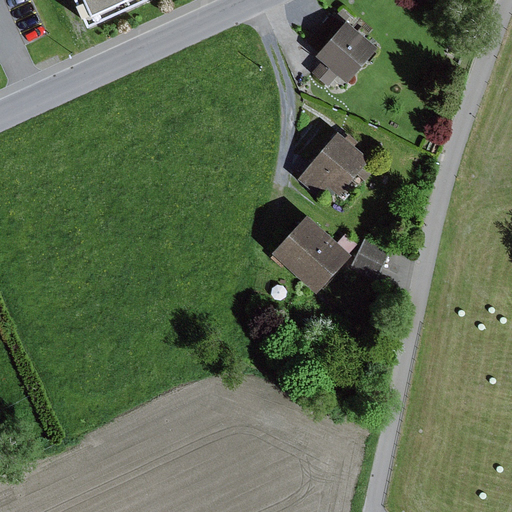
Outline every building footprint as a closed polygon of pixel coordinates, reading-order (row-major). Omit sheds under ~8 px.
[(137,0),(82,0),(92,20),(137,0)] [(332,13),(308,41),(320,52),(319,53),(325,58),(314,71),(330,84),(341,72),(350,80),(381,44),(350,17),(347,21),(332,13)] [(340,129),(300,177),(322,195),(331,185),(342,194),(374,156),(358,143),(360,141),(350,132),(348,135),(340,129)] [(312,212),(278,249),(322,288),(356,251),(354,249),(358,244),(347,233),(342,238),(312,212)] [(391,248),(367,237),(350,272),(374,284),(391,248)]
